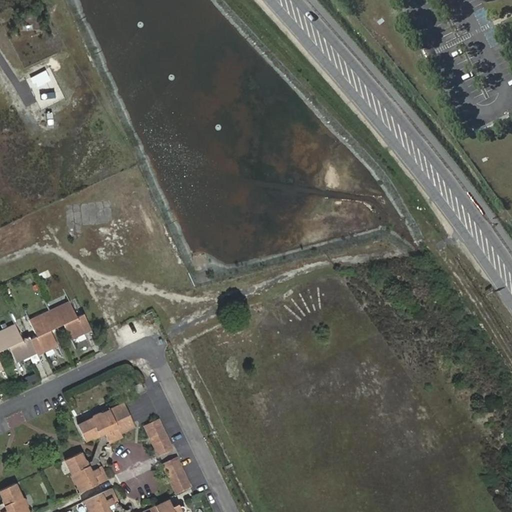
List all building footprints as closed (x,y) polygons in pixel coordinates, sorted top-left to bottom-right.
[(77,315),(70,300),(49,310),(56,325),(63,321),(72,338),(92,329),(84,312),(77,315)] [(59,344),(51,327),(56,325),(49,310),(30,318),(38,334),(31,337),(39,353),(59,344)] [(38,352),(31,337),(30,335),(23,338),(15,322),(0,329),(0,343),(2,347),(9,344),(17,361),(38,352)] [(145,389),(142,381),(135,385),(138,392),(145,389)] [(136,427),(125,402),(78,422),(86,440),(105,431),(109,439),(110,443),(124,437),(122,433),(136,427)] [(174,448),(160,418),(144,425),(158,455),(174,448)] [(108,478),(102,464),(93,468),(84,450),(64,459),(79,491),(108,478)] [(192,486),(178,456),(162,463),(176,493),(192,486)] [(30,511),(17,482),(0,489),(0,493),(7,509),(0,511),(30,511)] [(112,511),(108,503),(119,499),(113,487),(84,500),(89,511),(112,511)] [(184,511),(180,502),(173,505),(170,498),(156,504),(159,511),(151,511),(149,511),(184,511)]
